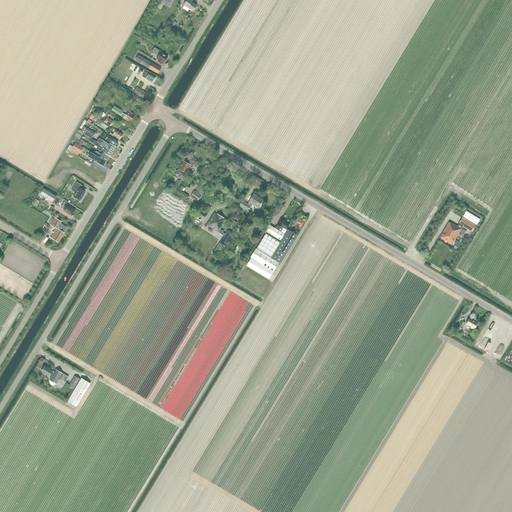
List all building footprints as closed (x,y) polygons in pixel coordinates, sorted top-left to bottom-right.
[(186,0),(183,5),(193,11),(197,6),(192,3),(193,0),(186,0)] [(167,57),(160,53),(161,52),(154,47),(151,52),(158,56),(156,59),(158,60),(157,62),(162,65),(163,62),(164,63),(167,57)] [(157,74),(161,69),(138,55),(135,60),(149,68),(157,74)] [(146,72),(142,77),(146,79),(146,78),(153,82),(155,77),(149,74),(146,72)] [(143,99),(146,93),(136,87),(133,93),(143,99)] [(133,95),(128,102),(133,105),(137,98),(133,95)] [(133,114),(128,111),(126,115),(122,113),(123,112),(114,106),(112,110),(129,121),(130,119),(131,120),(133,117),(132,116),(133,114)] [(111,126),(114,122),(108,118),(105,122),(111,126)] [(96,133),(88,128),(87,128),(85,132),(84,134),(92,139),(93,137),(96,133)] [(119,141),(123,134),(116,130),(114,134),(111,133),(110,135),(119,141)] [(116,146),(119,141),(102,132),(99,136),(116,146)] [(99,138),(97,142),(112,151),(115,147),(109,143),(108,144),(100,139),(99,138)] [(110,156),(112,151),(97,142),(96,141),(94,145),(104,151),(103,152),(110,156)] [(73,154),(75,150),(80,153),(83,148),(75,143),(70,152),(73,154)] [(93,151),(92,153),(106,161),(109,157),(103,153),(102,155),(96,151),(95,153),(93,151)] [(92,153),(90,156),(94,158),(94,160),(98,162),(97,162),(103,166),(106,161),(92,153)] [(190,165),(184,161),(178,170),(177,171),(175,170),(173,173),(180,177),(182,175),(184,176),(190,165)] [(76,193),(73,197),(80,201),(80,200),(81,201),(83,198),(82,197),(86,192),(82,189),(84,186),(77,182),(74,187),(78,189),(76,193)] [(56,197),(44,188),(40,194),(53,202),(56,197)] [(201,195),(203,189),(200,188),(198,194),(194,191),(190,197),(198,202),(201,195)] [(252,204),(258,208),(262,201),(256,197),(257,196),(253,194),(249,202),(249,203),(248,204),(242,201),(239,206),(248,211),(252,204)] [(64,202),(61,207),(72,215),(76,210),(67,204),(64,202)] [(224,231),(221,229),(226,220),(215,212),(207,225),(218,233),(223,236),(219,243),(212,255),(218,259),(234,234),(227,230),(225,234),(223,233),(224,231)] [(476,225),(467,219),(463,217),(457,226),(449,222),(440,238),(444,240),(444,242),(446,243),(447,242),(452,245),(452,244),(457,248),(460,243),(455,240),(461,229),(462,227),(472,233),(476,225)] [(54,233),(51,238),(59,243),(65,233),(64,233),(67,228),(59,222),(60,221),(55,218),(54,219),(51,224),(56,227),(55,228),(56,228),(53,232),(54,233)] [(269,280),(279,263),(280,264),(298,236),(287,229),(290,224),(281,218),(275,228),(269,225),(264,233),(265,233),(256,249),(250,258),(251,258),(246,266),(269,280)] [(239,228),(232,224),(229,228),(236,232),(239,228)] [(473,320),(474,319),(470,317),(466,324),(471,327),(470,328),(474,330),(478,323),(473,320)] [(54,372),(44,366),(41,372),(51,378),(49,380),(50,380),(50,382),(50,384),(51,385),(52,385),(53,385),(54,385),(55,384),(56,384),(62,388),(69,377),(56,369),(54,372)] [(74,390),(80,379),(75,376),(69,386),(74,390)] [(91,383),(82,378),(67,402),(76,407),(91,383)]
